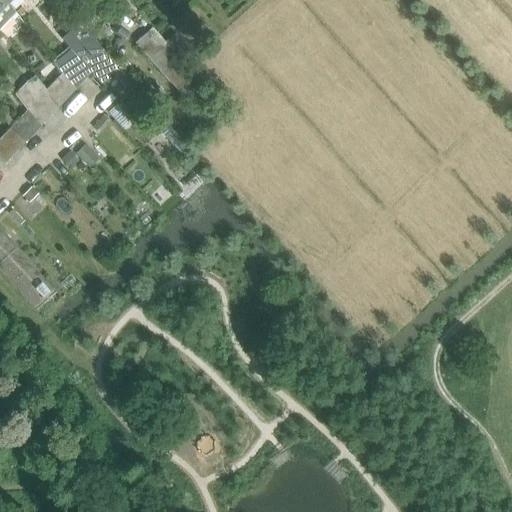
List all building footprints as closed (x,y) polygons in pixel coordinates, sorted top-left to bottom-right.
[(136,12),(127,2),(125,0),(112,0),(128,19),(136,12)] [(120,71),(79,24),(61,39),(69,48),(91,73),(103,86),(114,77),(120,71)] [(200,79),(152,28),(135,44),(183,95),(200,79)] [(4,36),(0,39),(0,40),(9,51),(13,48),(4,36)] [(91,73),(69,48),(52,62),(62,74),(61,74),(75,90),(91,73)] [(137,89),(120,71),(114,77),(130,95),(137,89)] [(57,108),(75,90),(61,74),(46,90),(43,93),(57,108)] [(57,108),(43,93),(46,90),(34,76),(23,86),(15,95),(27,110),(26,112),(40,126),(57,108)] [(22,145),(40,126),(26,112),(8,130),(22,145)] [(0,157),(4,162),(22,145),(8,130),(0,138),(0,157)] [(71,151),(61,159),(69,168),(79,160),(71,151)] [(32,187),(23,195),(29,202),(38,193),(32,187)]
